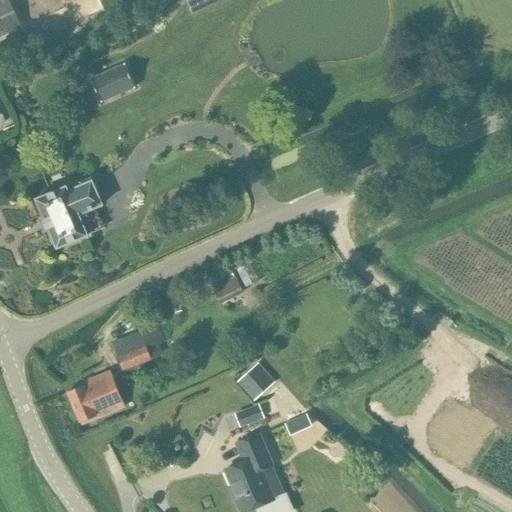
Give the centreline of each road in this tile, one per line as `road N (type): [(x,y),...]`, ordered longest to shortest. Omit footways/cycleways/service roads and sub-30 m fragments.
road 1 (unclassified): [(0,343),(511,118)]
road 2 (tertiary): [(81,511),(38,446),(0,348)]
